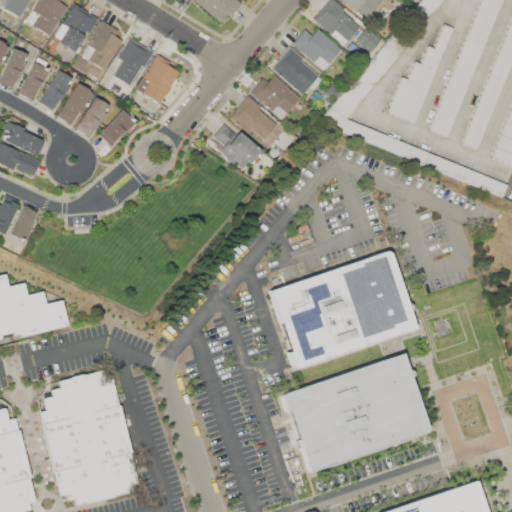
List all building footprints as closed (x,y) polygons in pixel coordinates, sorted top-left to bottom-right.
[(29,0),(19,17),(3,8),(7,0),(29,0)] [(37,0),(60,0),(59,2),(66,6),(49,36),(32,25),(38,14),(31,10),(37,0)] [(236,0),(240,3),(230,15),(228,13),(220,23),(194,0),(236,0)] [(312,19),(328,0),(332,0),(343,9),(341,11),(359,27),(343,45),(312,19)] [(320,118),(421,0),(442,0),(407,42),(409,44),(345,118),(508,185),(503,197),(340,130),(320,118)] [(339,0),(379,0),(365,19),(339,0)] [(500,0),(447,136),(429,129),(480,0),(500,0)] [(73,4),(97,18),(88,32),(86,31),(73,51),(57,42),(59,38),(54,35),(73,4)] [(511,60),(477,149),(462,143),(511,17),(511,60)] [(101,20),(117,30),(114,35),(122,40),(104,70),(95,65),(96,64),(81,55),(101,20)] [(414,124),(386,113),(400,76),(407,79),(414,61),(420,63),(427,45),(433,48),(443,24),(452,28),(414,124)] [(379,40),(366,27),(354,38),(367,52),(379,40)] [(321,70),(291,44),(304,29),(311,35),(317,28),(340,48),(321,70)] [(128,38),(152,51),(143,66),(140,64),(128,85),(112,75),(117,66),(113,64),(128,38)] [(301,94),(270,67),(288,47),(301,58),(299,60),(317,76),(301,94)] [(0,73),(11,48),(26,54),(23,61),(25,62),(18,79),(16,78),(12,87),(0,82),(0,73)] [(156,54),(169,62),(167,65),(177,71),(158,103),(135,89),(156,54)] [(17,90),(32,62),(48,70),(39,89),(37,88),(31,98),(23,94),(24,93),(17,90)] [(38,101),(56,70),(69,79),(65,85),(68,87),(59,101),(57,99),(51,109),(38,101)] [(280,119),(250,92),(262,78),(267,82),(273,75),(298,98),(280,119)] [(55,115),(75,83),(88,91),(87,92),(90,94),(79,113),(75,111),(68,123),(55,115)] [(228,117),(246,96),(259,107),(258,109),(276,125),(259,144),(228,117)] [(74,128),(93,97),(106,105),(102,111),(105,113),(96,128),(92,126),(87,135),(74,128)] [(511,165),(491,157),(511,103),(511,165)] [(99,132),(120,109),(134,122),(122,135),(120,133),(111,143),(99,132)] [(2,140),(9,125),(11,126),(12,124),(22,128),(21,131),(42,140),(35,155),(2,140)] [(240,167),(214,146),(218,141),(212,137),(222,124),(234,134),(237,131),(259,149),(248,164),(245,161),(240,167)] [(0,143),(38,161),(31,175),(16,168),(18,164),(14,162),(11,169),(0,164),(0,143)] [(0,232),(0,201),(4,194),(15,199),(16,201),(17,202),(17,203),(16,206),(19,207),(20,205),(23,206),(23,205),(27,207),(27,208),(35,212),(31,221),(33,222),(24,243),(3,233),(3,234),(0,232)] [(268,289),(383,251),(385,251),(386,251),(388,252),(389,253),(414,328),(294,368),(293,368),(292,368),(291,367),(290,366),(286,353),(289,352),(268,289)] [(0,340),(69,323),(64,304),(59,300),(44,303),(41,290),(25,294),(23,282),(7,287),(6,273),(0,274),(0,340)] [(400,353),(427,431),(308,471),(288,410),(285,410),(280,394),(400,353)] [(56,381),(70,377),(69,376),(82,373),(82,374),(99,370),(110,367),(119,402),(119,403),(131,451),(127,452),(131,466),(133,465),(135,477),(132,478),(135,490),(74,505),(72,498),(66,499),(64,493),(57,495),(51,471),(36,411),(44,409),(41,398),(51,396),(49,389),(58,387),(56,381)] [(0,511),(0,408),(4,408),(6,420),(13,419),(16,431),(18,430),(29,477),(27,477),(33,502),(27,503),(29,509),(22,511),(0,511)] [(376,511),(473,479),(484,511),(376,511)]
